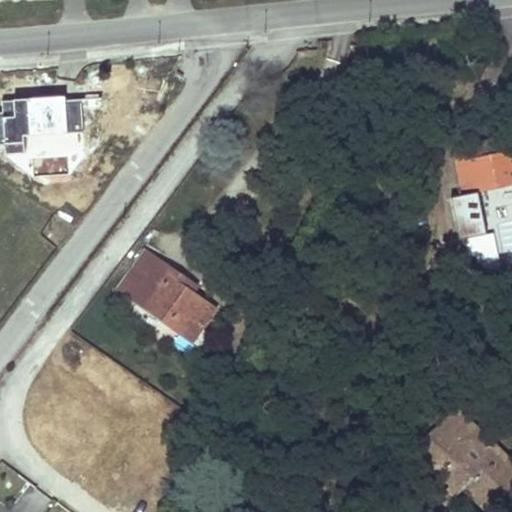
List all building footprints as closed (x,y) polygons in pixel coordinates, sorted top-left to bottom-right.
[(511,150),(456,162),(463,198),(481,194),(511,188),(511,150)] [(481,194),(463,198),(471,239),(489,236),(481,194)] [(461,241),(471,239),(463,198),(453,200),(461,241)] [(116,287),(131,298),(159,259),(144,249),(116,287)] [(159,259),(131,298),(191,341),(214,310),(182,288),(187,280),(159,259)] [(459,418),(435,443),(459,458),(479,436),(459,418)] [(459,458),(435,443),(434,442),(410,479),(447,502),(463,485),(492,511),(511,511),(511,474),(500,465),(504,460),(479,436),(459,458)] [(511,466),(504,460),(500,465),(511,474),(511,466)]
